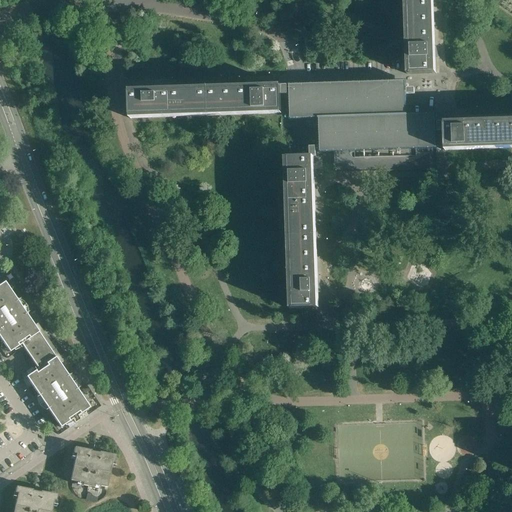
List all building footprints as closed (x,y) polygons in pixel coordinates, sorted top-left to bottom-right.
[(432,48),(430,0),(405,0),(408,74),(411,74),(433,74),(432,56),(434,56),(435,54),(435,48),(432,48)] [(436,148),(436,115),(407,115),(406,81),(288,85),(288,98),(290,98),(291,119),(320,118),(321,152),(335,152),(336,172),(408,170),(437,169),(436,148)] [(282,111),(281,95),(281,88),(263,89),(263,88),(262,86),(256,87),(256,89),(155,93),(155,92),(153,90),(148,90),(148,93),(130,94),(131,116),(131,119),(282,114),(282,111)] [(511,120),(493,121),(445,123),(445,122),(444,122),(444,125),(445,148),(445,151),(446,151),(446,150),(494,149),(505,148),(511,148),(511,120)] [(315,283),(312,181),(314,181),(314,176),(311,175),(311,157),(288,158),(286,158),(291,309),(294,309),(316,308),(315,289),(318,289),(318,284),(315,283)] [(0,321),(22,307),(17,300),(5,282),(0,284),(0,321)] [(47,345),(27,315),(22,307),(0,321),(0,338),(9,352),(21,344),(30,357),(47,345)] [(72,382),(56,357),(47,345),(30,357),(38,369),(26,377),(43,402),(72,382)] [(90,408),(78,391),(72,382),(43,402),(60,428),(72,419),(75,423),(80,419),(78,416),(90,408)] [(107,488),(111,465),(113,466),(116,455),(99,452),(99,453),(93,452),(93,451),(74,447),(72,458),(75,458),(70,481),(83,483),(82,485),(94,488),(94,485),(107,488)] [(51,511),(53,505),(55,505),(57,495),(41,491),(40,493),(35,491),(35,490),(16,487),(14,497),(16,498),(13,511),(51,511)]
